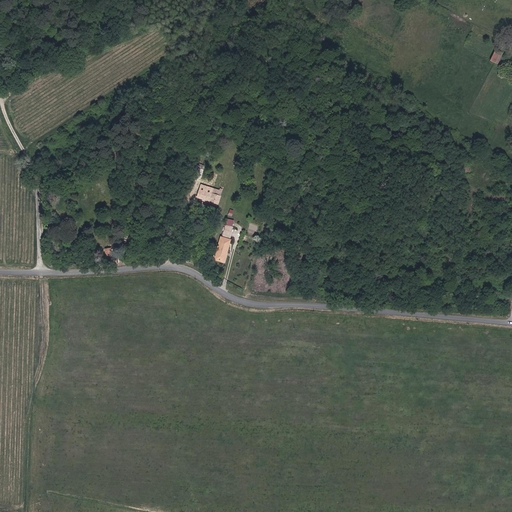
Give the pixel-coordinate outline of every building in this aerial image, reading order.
[(492,65),(497,67),(502,54),(497,52),(492,65)] [(199,181),(202,167),(196,165),(192,179),(199,181)] [(220,190),(215,188),(210,201),(220,204),(225,188),(221,187),(220,190)] [(233,225),(228,224),(225,235),(235,238),(239,224),(233,223),(233,225)] [(233,244),(222,241),(217,260),(227,263),(230,252),(231,252),(233,244)]
